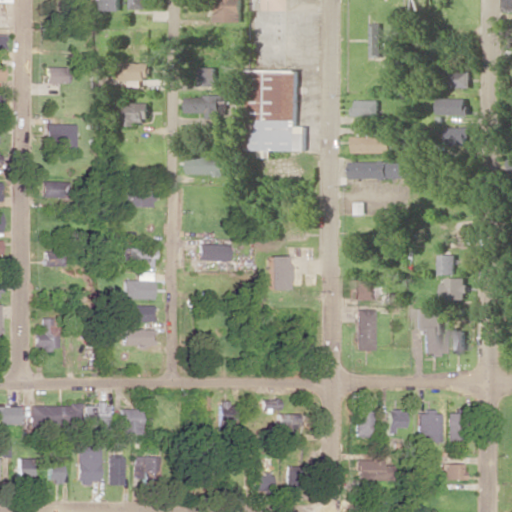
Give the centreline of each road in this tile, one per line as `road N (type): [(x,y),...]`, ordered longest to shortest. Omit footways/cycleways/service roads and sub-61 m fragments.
road 1 (residential): [(511,384),(0,379)]
road 2 (residential): [(488,511),(489,0)]
road 3 (residential): [(330,511),(330,0)]
road 4 (residential): [(172,382),(177,0)]
road 5 (residential): [(20,380),(20,0)]
road 6 (residential): [(330,511),(0,509)]
